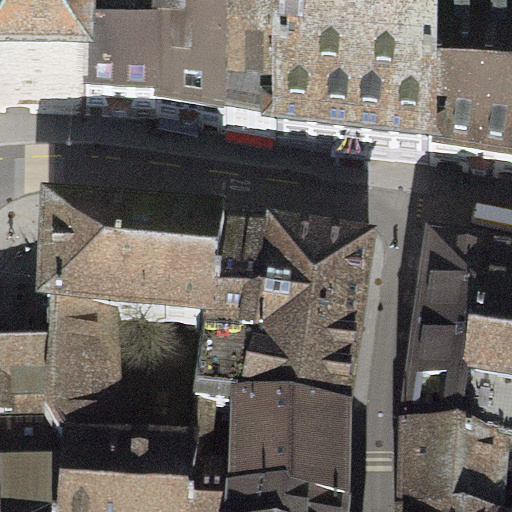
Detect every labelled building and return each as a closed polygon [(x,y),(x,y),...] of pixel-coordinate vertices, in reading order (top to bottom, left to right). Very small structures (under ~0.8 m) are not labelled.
[(82,117),(283,153),(281,0),(39,0),(39,2),(83,3),(82,117)] [(444,0),(281,0),(283,153),(436,172),(456,175),(450,31),(444,0)] [(0,1),(0,115),(82,117),(83,3),(39,2),(0,1)] [(511,31),(461,31),(450,31),(456,175),(474,180),(511,188),(511,31)] [(52,315),(98,320),(208,332),(220,245),(55,228),(52,315)] [(278,251),(220,245),(208,332),(198,413),(250,422),(278,251)] [(365,265),(278,251),(250,422),(350,432),(357,350),(368,282),(373,265),(365,265)] [(435,259),(409,443),(465,451),(463,429),(468,387),(477,333),(491,267),(435,259)] [(511,270),(491,267),(477,333),(468,387),(463,429),(465,451),(464,457),(501,465),(511,467),(511,270)] [(98,320),(52,315),(51,350),(46,419),(64,456),(110,456),(98,320)] [(0,417),(46,419),(51,350),(0,350),(0,417)] [(0,470),(64,473),(64,456),(46,419),(0,417),(0,470)] [(238,507),(273,511),(348,511),(350,432),(250,422),(242,482),(238,507)] [(497,511),(501,466),(464,457),(465,451),(409,443),(406,511),(497,511)] [(187,511),(191,479),(194,459),(110,456),(64,456),(64,473),(60,511),(187,511)] [(0,511),(60,511),(64,473),(0,470),(0,511)] [(187,511),(237,511),(238,507),(242,482),(191,479),(187,511)]
